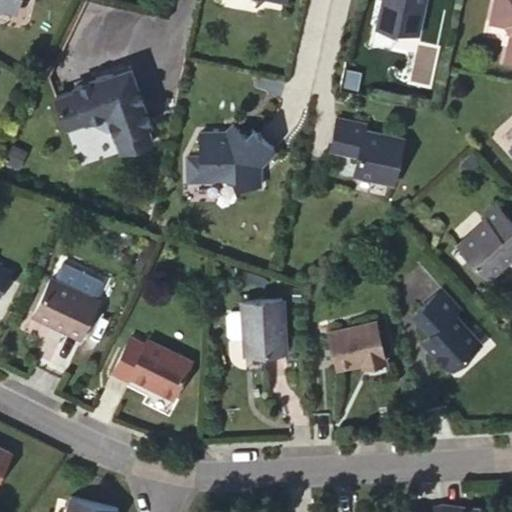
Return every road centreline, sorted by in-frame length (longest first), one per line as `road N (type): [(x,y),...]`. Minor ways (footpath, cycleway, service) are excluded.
road 1 (residential): [(511,462),(204,473),(150,465)]
road 2 (residential): [(150,465),(124,462),(0,398)]
